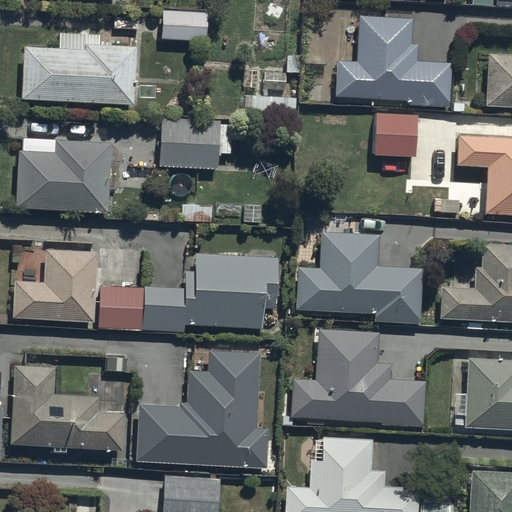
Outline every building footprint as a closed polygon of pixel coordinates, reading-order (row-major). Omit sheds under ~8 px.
[(206,9),(161,9),(161,39),(206,40),(206,9)] [(333,96),(453,102),(455,67),(417,65),(420,19),(360,16),(358,62),(335,61),(333,96)] [(23,41),(21,101),(135,105),(137,45),(23,41)] [(488,109),(511,110),(511,55),(492,54),(488,109)] [(412,156),(413,113),(372,112),(371,155),(412,156)] [(218,120),(160,117),(157,166),(215,169),(216,152),(228,153),(229,124),(218,124),(218,120)] [(511,138),(455,137),(454,164),(487,165),(485,215),(511,215),(511,138)] [(18,142),(14,208),(106,213),(110,147),(18,142)] [(209,204),(180,204),(180,220),(209,220),(209,204)] [(296,266),(293,310),(422,317),(424,269),(381,267),(382,236),(322,233),(320,267),(296,266)] [(440,320),(511,323),(511,244),(484,243),(482,290),(442,288),(440,320)] [(16,279),(14,322),(94,326),(98,250),(47,247),(45,281),(16,279)] [(145,284),(143,324),(277,330),(280,254),(184,250),(182,286),(145,284)] [(292,419),(428,423),(429,383),(380,381),(382,329),(322,327),(320,380),(293,379),(292,419)] [(148,408),(146,462),(262,468),(268,356),(209,353),(148,408)] [(65,369),(17,364),(10,447),(124,457),(128,413),(65,369)] [(467,429),(511,431),(511,367),(471,365),(467,429)] [(287,511),(417,511),(419,489),(372,487),(374,440),(317,438),(289,483),(287,511)] [(511,511),(511,474),(469,472),(466,511),(511,511)] [(215,511),(218,480),(164,476),(161,511),(215,511)]
